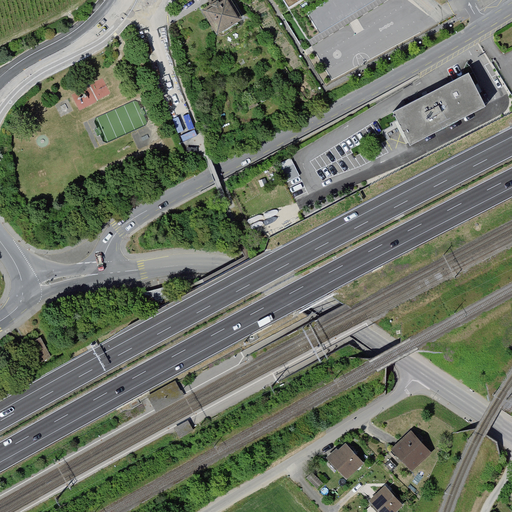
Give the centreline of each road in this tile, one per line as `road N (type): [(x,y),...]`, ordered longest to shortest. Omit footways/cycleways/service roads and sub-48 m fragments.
road 1 (motorway): [(0,453),(511,178)]
road 2 (motorway): [(511,146),(0,421)]
road 3 (tertiary): [(511,7),(129,220),(100,273)]
road 4 (tertiary): [(100,273),(183,264),(245,270),(317,303),(420,372)]
road 5 (unclassified): [(420,372),(396,396),(207,511)]
road 6 (unclassified): [(14,78),(94,27),(119,0)]
